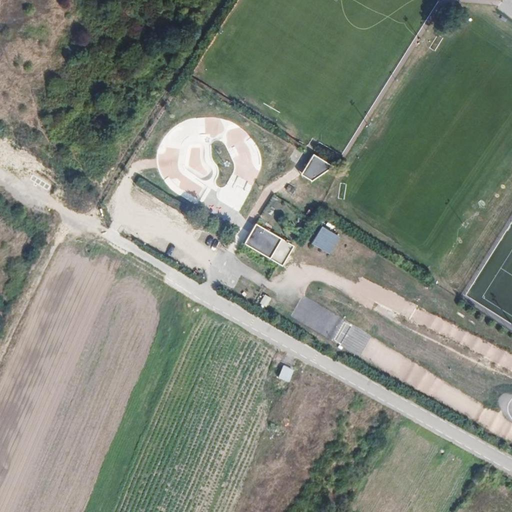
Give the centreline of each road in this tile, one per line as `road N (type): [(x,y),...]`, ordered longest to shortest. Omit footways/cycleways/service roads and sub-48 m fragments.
road 1 (residential): [(511,467),(202,293)]
road 2 (track): [(0,406),(82,221),(0,172)]
road 3 (unclassified): [(202,293),(82,221)]
